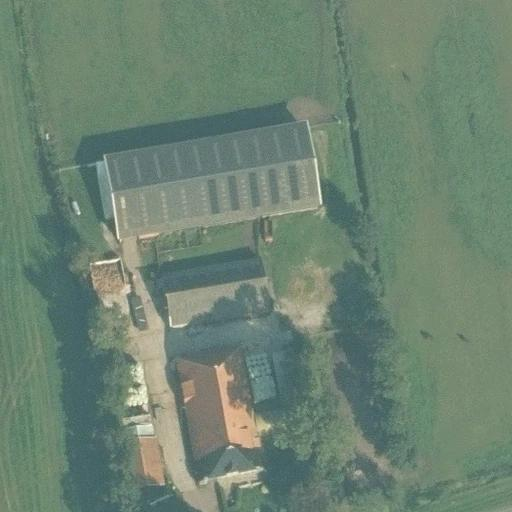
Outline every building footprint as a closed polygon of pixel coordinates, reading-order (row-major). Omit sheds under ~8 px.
[(100,167),(113,246),(310,211),(297,133),(100,167)] [(169,330),(269,313),(260,261),(160,279),(169,330)] [(278,413),(252,418),(238,349),(175,361),(198,486),(262,474),(255,435),(281,430),(278,413)] [(306,407),(295,352),(269,358),(279,412),(306,407)] [(162,488),(154,440),(117,447),(125,494),(162,488)]
